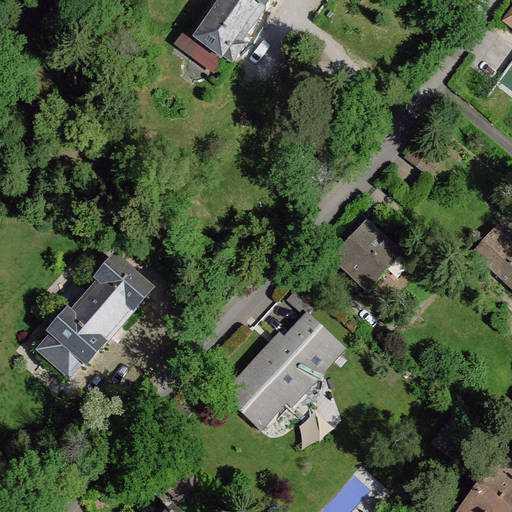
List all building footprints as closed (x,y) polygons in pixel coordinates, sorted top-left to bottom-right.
[(226,0),(197,42),(229,62),(273,0),(226,0)] [(511,28),(511,0),(510,0),(497,18),(511,28)] [(322,155),(297,180),(313,196),(342,166),(317,141),(313,146),(322,155)] [(366,227),(335,262),(369,292),(400,257),(366,227)] [(511,254),(494,238),(477,255),(511,287),(511,254)] [(237,257),(227,269),(239,279),(249,268),(237,257)] [(120,269),(42,354),(70,380),(85,364),(88,365),(149,294),(120,269)] [(203,310),(177,287),(157,309),(183,332),(188,326),(203,310)] [(211,317),(203,310),(188,326),(196,334),(211,317)] [(344,350),(309,318),(278,352),(273,348),(227,398),(261,430),(311,376),(317,379),(344,350)] [(461,451),(467,456),(488,432),(465,413),(439,444),(448,452),(459,440),(466,446),(461,451)] [(168,459),(153,476),(182,500),(197,482),(168,459)] [(511,511),(511,480),(503,474),(471,511),(511,511)]
